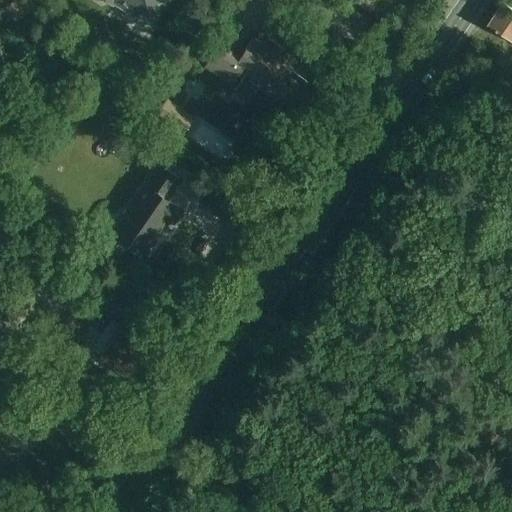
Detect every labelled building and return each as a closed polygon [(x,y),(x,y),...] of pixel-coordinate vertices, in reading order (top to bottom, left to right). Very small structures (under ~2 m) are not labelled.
[(103,0),(149,26),(163,0),(103,0)] [(511,45),(511,11),(495,1),(479,25),(511,45)] [(292,115),(312,88),(276,61),(280,56),(251,34),(235,54),(215,38),(196,63),(243,99),(253,85),(292,115)] [(100,226),(137,257),(177,210),(163,198),(177,182),(153,162),(100,226)] [(94,353),(123,379),(149,351),(119,325),(94,353)]
